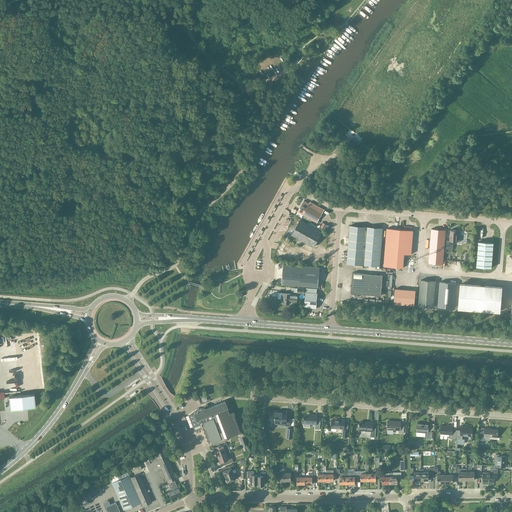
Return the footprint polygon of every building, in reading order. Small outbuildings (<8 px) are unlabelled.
[(358,146),(360,142),(351,135),(348,138),(358,146)] [(323,211),(309,203),(304,201),(296,215),(302,218),(303,215),(304,215),(303,218),(310,222),(312,220),(317,223),(323,211)] [(300,220),(292,234),(292,235),(313,247),(322,232),(300,220)] [(380,266),(383,228),(350,225),(347,264),(380,266)] [(413,231),(386,229),(383,267),(403,268),(404,254),(411,255),(413,231)] [(443,264),(443,260),(445,230),(431,229),(428,263),(443,264)] [(460,235),(457,235),(457,231),(450,231),(449,241),(446,241),(446,249),(452,250),(453,241),(460,242),(460,235)] [(478,242),(476,267),(491,268),(493,243),(478,242)] [(318,287),(319,274),(319,267),(283,264),(282,285),(318,287)] [(382,275),(352,273),(350,293),(381,296),(382,275)] [(420,281),(418,306),(433,307),(435,282),(420,281)] [(456,283),(439,282),(437,307),(454,308),(456,283)] [(502,287),(478,285),(460,284),(458,309),(500,312),(502,287)] [(395,289),(394,304),(414,306),(415,290),(395,289)] [(317,293),(305,292),(305,294),(302,294),(301,299),(302,299),(301,304),(305,304),(304,307),(316,308),(317,293)] [(297,296),(296,295),(290,295),(290,294),(282,293),(281,303),(289,304),(289,302),(296,303),(297,296)] [(34,394),(9,397),(10,409),(35,407),(34,394)] [(227,437),(240,432),(234,415),(235,415),(232,407),(228,409),(225,401),(224,401),(209,407),(207,404),(206,405),(204,407),(196,410),(188,415),(193,427),(200,424),(207,443),(211,441),(211,443),(217,441),(218,443),(228,440),(227,437)] [(290,426),(290,417),(286,417),(287,412),(270,410),(270,422),(281,422),(281,425),(290,426)] [(317,415),(313,414),(310,414),(310,415),(304,414),(303,423),(315,424),(315,429),(319,429),(320,421),(320,418),(317,417),(317,415)] [(344,426),(344,424),(344,420),(332,419),(331,428),(343,429),(342,433),(342,437),(347,437),(348,426),(344,426)] [(403,433),(404,425),(400,425),(400,421),(388,420),(387,429),(399,430),(399,433),(403,433)] [(375,437),(376,428),(372,428),(372,422),(368,422),(359,422),(359,430),(371,431),(370,437),(375,437)] [(431,438),(432,430),(428,430),(428,424),(424,423),(424,424),(422,424),(422,423),(417,423),(416,432),(425,432),(425,438),(431,438)] [(455,439),(456,430),(452,430),(453,425),(446,425),(446,426),(441,426),(440,431),(439,432),(440,432),(440,434),(449,434),(449,438),(455,439)] [(456,430),(455,439),(462,439),(462,435),(472,436),(472,434),(473,434),(473,433),(472,433),(472,428),(467,428),(467,427),(461,426),(460,430),(456,430)] [(498,433),(498,431),(497,431),(497,429),(489,429),(489,428),(485,428),(484,433),(481,433),(480,440),(484,441),(484,437),(497,438),(497,433),(498,433)] [(226,443),(219,446),(214,448),(215,451),(217,457),(226,453),(226,454),(230,452),(228,449),(226,443)] [(167,456),(165,450),(164,450),(155,454),(168,482),(174,479),(177,478),(167,456)] [(226,453),(217,457),(219,462),(225,460),(226,464),(233,461),(231,455),(227,457),(226,454),(226,453)] [(505,467),(506,457),(500,456),(499,455),(495,454),(494,455),(494,459),(495,460),(497,460),(496,466),(491,465),(490,470),(498,470),(498,466),(505,467)] [(225,476),(233,473),(232,470),(235,469),(233,464),(226,466),(227,469),(223,471),(225,476)] [(283,469),(283,467),(283,465),(280,465),(280,473),(283,473),(283,481),(291,481),(291,473),(286,473),(286,469),(283,469)] [(474,473),(477,473),(477,465),(474,465),(474,471),(466,472),(466,480),(474,480),(474,473)] [(445,483),(445,475),(440,475),(440,472),(437,472),(437,467),(434,467),(434,468),(434,475),(437,475),(437,483),(445,483)] [(459,467),(456,467),(456,473),(456,475),(459,475),(459,480),(466,480),(466,472),(466,468),(459,468),(459,467)] [(347,472),(345,472),(339,473),(339,469),(336,469),(336,477),(339,477),(339,484),(347,484),(347,472)] [(361,481),(368,481),(368,473),(368,469),(366,469),(366,473),(361,473),(361,471),(358,471),(358,479),(361,479),(361,481)] [(304,477),(304,484),(312,484),(312,478),(315,478),(315,470),(312,470),(312,473),(308,473),(308,477),(304,477)] [(497,475),(498,470),(490,470),(490,473),(483,473),(483,482),(494,483),(494,474),(497,475)] [(256,484),(257,476),(257,475),(253,475),(253,471),(247,471),(247,478),(250,477),(250,484),(256,484)] [(347,472),(347,484),(355,484),(355,479),(358,479),(358,471),(354,471),(354,472),(347,472)] [(238,478),(237,475),(236,472),(233,473),(225,476),(227,482),(238,478)] [(257,476),(256,484),(256,485),(263,485),(263,478),(266,478),(266,472),(261,472),(261,476),(257,476)] [(397,482),(401,482),(401,472),(393,472),(393,476),(389,476),(390,483),(397,483),(397,482)] [(130,478),(143,506),(152,502),(139,474),(130,478)] [(130,478),(129,475),(112,483),(123,510),(141,502),(142,506),(143,506),(130,478)] [(178,488),(176,485),(174,479),(168,482),(170,488),(171,487),(172,490),(168,492),(171,497),(181,493),(178,487),(178,488)] [(107,511),(120,511),(116,502),(105,507),(107,511)]
